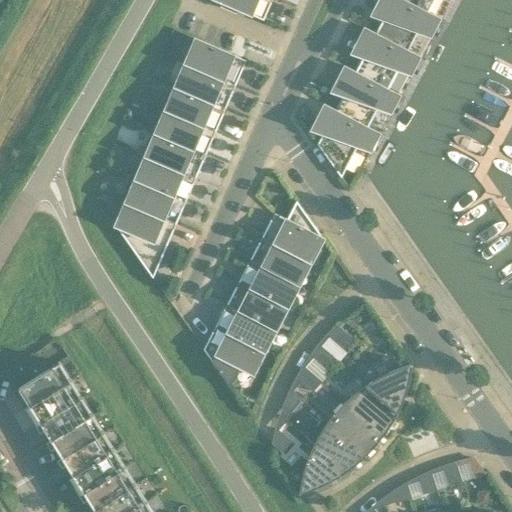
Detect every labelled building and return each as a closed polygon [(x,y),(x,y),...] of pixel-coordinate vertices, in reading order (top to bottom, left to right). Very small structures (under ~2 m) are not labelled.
[(217,0),(223,3),(222,6),(236,12),(238,9),(263,20),(271,2),(268,1),(268,0),(217,0)] [(440,19),(403,0),(379,0),(372,14),(383,18),(376,33),(365,27),(364,28),(420,58),(421,57),(408,50),(418,31),(427,34),(433,16),(440,20),(440,19)] [(403,0),(440,19),(441,19),(428,12),(434,0),(403,0)] [(344,66),(400,96),(401,95),(388,88),(398,69),(407,72),(413,54),(420,58),(364,28),(352,52),(363,57),(356,71),(345,66),(344,66)] [(195,39),(185,62),(236,84),(243,67),(238,65),(241,58),(195,39)] [(185,62),(175,86),(226,108),(233,91),(230,89),(233,84),(235,85),(236,84),(185,62)] [(325,104),(324,105),(380,134),(381,133),(368,127),(378,107),(387,111),(393,93),(400,96),(344,66),(332,91),(343,95),(335,109),(325,104)] [(155,67),(152,75),(162,79),(165,72),(155,67)] [(175,86),(165,109),(216,131),(223,114),(220,113),(223,107),(226,108),(175,86)] [(136,97),(133,105),(144,110),(147,102),(136,97)] [(380,134),(324,105),(311,129),(323,133),(317,144),(341,177),(358,146),(366,149),(373,131),(380,135),(380,134)] [(165,109),(155,132),(206,154),(213,137),(210,136),(213,130),(216,131),(165,109)] [(155,132),(145,155),(196,177),(203,160),(200,159),(203,153),(206,154),(155,132)] [(145,155),(135,178),(186,200),(193,183),(190,182),(193,176),(196,178),(196,177),(145,155)] [(135,178),(125,201),(176,223),(183,206),(180,205),(183,200),(186,201),(186,200),(135,178)] [(176,224),(176,223),(125,201),(115,225),(119,227),(118,229),(153,278),(173,230),(171,228),(173,223),(176,224)] [(262,236),(311,261),(323,238),(320,236),(321,235),(297,201),(287,219),(280,215),(276,222),(271,220),(262,236)] [(259,242),(251,258),(300,284),(311,261),(262,236),(265,238),(262,243),(259,242)] [(300,284),(251,258),(250,259),(253,260),(250,266),(248,264),(239,280),(288,306),(300,284)] [(236,287),(227,303),(276,328),(288,306),(239,280),(239,281),(241,283),(239,288),(236,287)] [(276,328),(227,303),(230,305),(227,310),(224,309),(216,325),(265,351),(276,328)] [(265,351),(216,325),(215,326),(218,327),(215,333),(213,331),(203,349),(227,383),(237,365),(253,374),(265,351)] [(347,352),(356,341),(338,325),(328,335),(347,352)] [(311,356),(330,372),(339,361),(320,345),(311,356)] [(18,399),(24,396),(30,405),(70,380),(59,362),(13,391),(18,399)] [(411,369),(408,364),(402,366),(395,369),(389,371),(383,374),(377,377),(371,381),(366,385),(398,412),(400,406),(403,400),(405,394),(407,388),(409,382),(410,375),(411,369)] [(304,366),(297,379),(312,392),(322,381),(304,366)] [(35,413),(41,422),(41,423),(81,398),(70,380),(30,405),(24,408),(29,417),(35,413)] [(398,412),(366,385),(360,388),(355,393),(350,397),(345,402),(384,435),(388,430),(391,424),(395,418),(398,412)] [(292,390),(286,403),(295,412),(304,401),(292,390)] [(52,440),(92,415),(81,398),(41,423),(41,422),(35,426),(40,434),(46,430),(52,439),(52,440)] [(384,435),(345,402),(340,406),(336,411),(332,416),(328,422),(366,455),(371,450),(376,445),(380,440),(384,435)] [(63,457),(103,433),(92,415),(52,440),(52,439),(46,443),(51,452),(57,448),(63,457)] [(317,438),(314,444),(346,472),(351,468),(356,464),(362,460),(366,455),(328,422),(324,427),(320,433),(317,438)] [(277,429),(274,444),(282,452),(291,441),(277,429)] [(74,475),(114,450),(103,433),(63,457),(57,461),(62,469),(68,465),(74,475)] [(299,494),(302,493),(309,491),(315,488),(322,486),(328,483),(334,479),(340,476),(346,472),(314,444),(311,450),(309,456),(306,462),(304,468),(303,475),(301,481),(300,487),(299,493),(299,494)] [(78,496),(124,467),(114,450),(74,475),(80,485),(74,488),(78,496)] [(473,478),(486,474),(475,459),(468,460),(473,478)] [(448,486),(462,482),(456,463),(442,468),(448,486)] [(95,510),(135,485),(124,467),(78,496),(83,504),(89,500),(95,510)] [(423,494),(436,490),(431,472),(418,478),(423,494)] [(398,502),(411,498),(407,484),(395,492),(398,502)] [(129,511),(146,502),(135,485),(95,510),(96,511),(129,511)] [(152,511),(146,502),(129,511),(152,511)]
